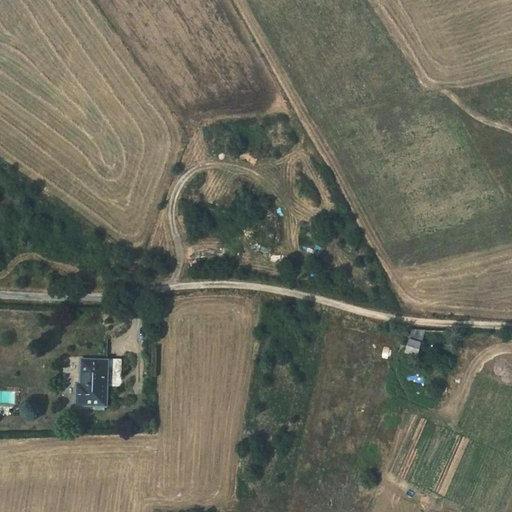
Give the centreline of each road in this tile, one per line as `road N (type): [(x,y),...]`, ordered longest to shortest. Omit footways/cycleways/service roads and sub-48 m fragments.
road 1 (track): [(425,321),(242,0)]
road 2 (track): [(168,287),(253,286),(392,318),(511,326)]
road 3 (track): [(168,287),(182,250),(170,214),(185,175),(219,163),(261,179),(288,216)]
road 4 (unclassified): [(0,294),(116,296),(168,287)]
